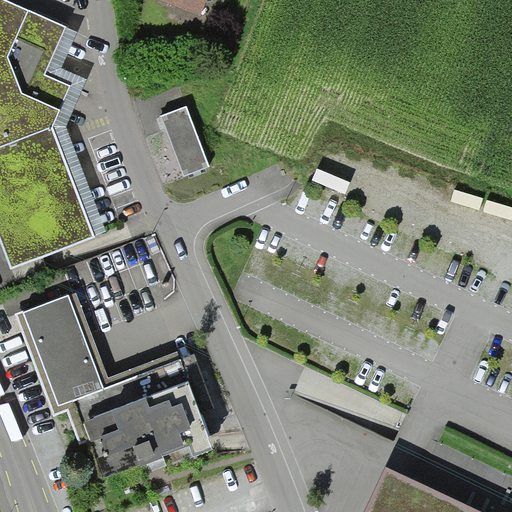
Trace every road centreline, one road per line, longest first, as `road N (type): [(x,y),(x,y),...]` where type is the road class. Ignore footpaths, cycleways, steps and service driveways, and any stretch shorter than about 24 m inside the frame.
road 1 (residential): [(99,0),(118,118),(287,511)]
road 2 (unknown): [(170,231),(213,213),(301,219),(480,297)]
road 3 (unknown): [(451,365),(266,260)]
road 4 (unknown): [(386,511),(451,365)]
